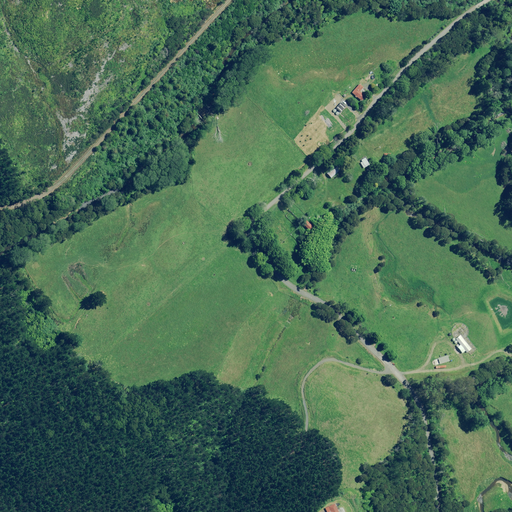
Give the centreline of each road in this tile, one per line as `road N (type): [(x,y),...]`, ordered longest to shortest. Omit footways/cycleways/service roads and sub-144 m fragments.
road 1 (unclassified): [(438,511),(424,426),(394,369),(327,304),(295,289),(248,234),(263,209),(336,146),(397,75),(487,0)]
road 2 (track): [(0,207),(60,180),(229,0)]
